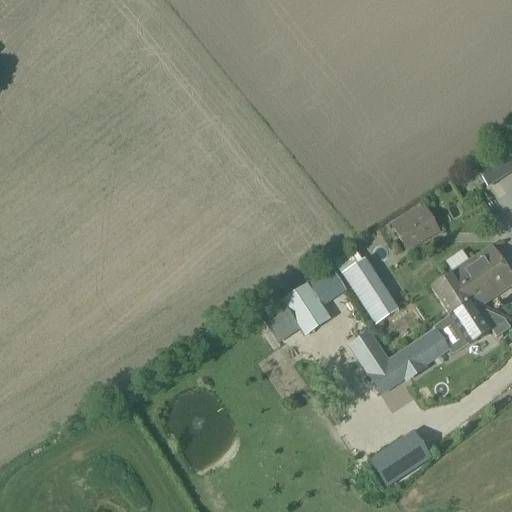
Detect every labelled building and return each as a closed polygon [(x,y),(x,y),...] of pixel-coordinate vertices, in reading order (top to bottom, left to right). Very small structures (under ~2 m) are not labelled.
[(511,147),(489,161),(501,180),(511,172),(511,147)] [(393,230),(404,250),(435,232),(424,212),(393,230)] [(475,312),(476,311),(476,310),(511,286),(511,285),(490,252),(430,292),(449,320),(471,305),(475,312)] [(348,290),(371,275),(363,262),(340,277),(348,290)] [(374,328),(396,314),(387,300),(365,315),(374,328)] [(276,347),(298,332),(281,307),(279,305),(258,320),(258,321),(276,347)] [(314,305),(291,321),(298,332),(322,316),(314,305)] [(480,317),(476,311),(475,312),(471,305),(449,320),(468,348),(491,332),(494,337),(505,330),(502,324),(485,314),(480,317)] [(387,364),(368,335),(347,349),(379,397),(448,352),(435,332),(387,364)] [(437,364),(421,379),(430,389),(446,374),(437,364)] [(384,492),(429,462),(411,435),(366,465),(384,492)]
